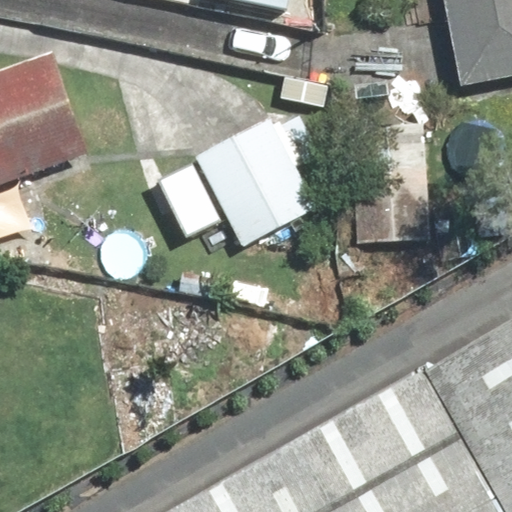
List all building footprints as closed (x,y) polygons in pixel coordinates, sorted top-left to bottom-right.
[(314,0),(232,0),(231,8),(310,24),(314,0)] [(511,0),(451,0),(473,85),(511,75),(511,0)] [(72,55),(0,80),(0,197),(109,159),(72,55)] [(280,116),(205,155),(249,238),(324,198),(280,116)] [(511,511),(511,334),(433,377),(507,511),(511,511)] [(507,511),(433,377),(183,511),(507,511)]
